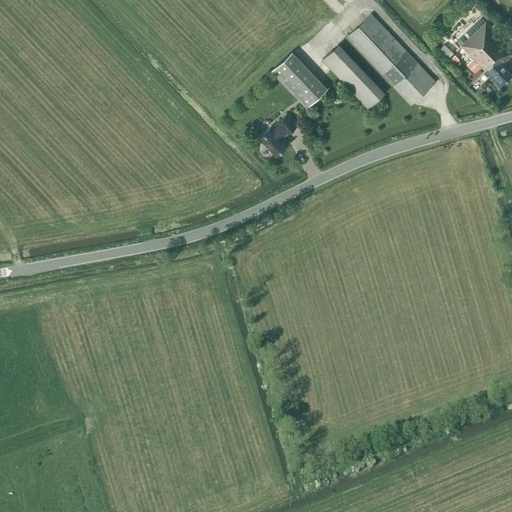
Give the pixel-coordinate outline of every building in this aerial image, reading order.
[(346,36),(410,104),(434,81),(370,13),(346,36)] [(511,48),(485,21),(460,45),(484,70),(484,71),(499,86),(511,74),(501,64),(508,57),(507,56),(511,51),(511,48)] [(440,46),(450,54),(457,45),(447,38),(440,46)] [(337,45),(321,59),(326,64),(330,68),(330,69),(367,108),(383,93),(337,45)] [(270,71),(306,107),(326,88),(291,52),(270,71)] [(454,55),(450,59),(454,64),(459,59),(454,55)] [(326,64),(322,68),(326,72),(330,69),(330,68),(326,64)] [(481,86),(475,92),(478,95),(484,89),(481,86)] [(287,113),(276,122),(277,123),(272,127),(271,126),(258,137),(275,155),(287,143),(281,136),(286,132),(287,134),(297,124),(287,113)]
